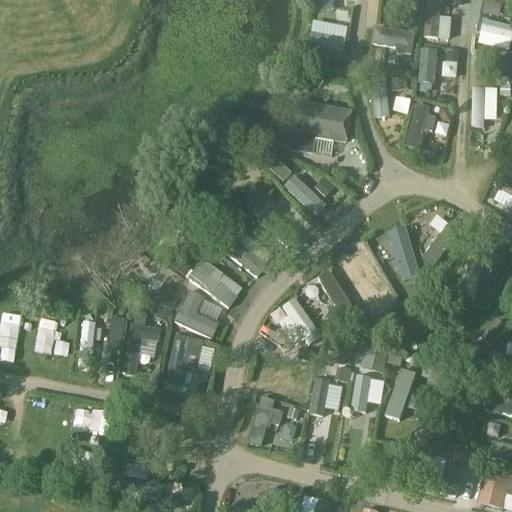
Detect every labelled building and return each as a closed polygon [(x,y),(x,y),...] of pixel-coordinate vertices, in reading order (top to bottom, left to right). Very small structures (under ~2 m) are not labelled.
[(425,0),(424,40),(451,41),(451,18),(440,18),(440,0),(425,0)] [(314,21),(349,28),(350,19),(316,12),(314,21)] [(511,27),(484,21),(478,45),(511,52),(511,46),(511,27)] [(313,22),(308,45),(343,53),(349,30),(313,22)] [(375,27),(371,50),(412,57),(416,34),(375,27)] [(422,49),(418,83),(435,85),(439,51),(422,49)] [(443,78),(458,79),(459,52),(444,52),(443,78)] [(392,77),(392,91),(408,90),(407,76),(392,77)] [(371,91),(375,120),(391,117),(387,89),(371,91)] [(472,129),(485,129),(485,121),(497,121),(498,90),(473,89),(472,129)] [(347,144),(352,111),(299,103),(294,135),(316,139),(314,154),(332,157),(334,142),(347,144)] [(413,105),(405,150),(420,152),(424,130),(434,132),(437,119),(428,118),(430,108),(413,105)] [(439,117),(436,134),(447,137),(451,119),(439,117)] [(313,155),(314,140),(295,138),(293,152),(313,155)] [(274,157),(265,167),(283,184),(292,174),(274,157)] [(317,218),(327,206),(293,176),(283,187),(317,218)] [(407,227),(388,231),(399,282),(419,278),(407,227)] [(356,253),(368,279),(357,283),(365,299),(372,295),(379,310),(395,302),(369,247),(356,253)] [(475,258),(462,302),(489,311),(502,266),(475,258)] [(228,308),(242,288),(200,261),(187,281),(228,308)] [(337,322),(353,315),(334,270),(319,276),(337,322)] [(154,301),(171,312),(182,296),(165,284),(154,301)] [(173,322),(209,340),(223,311),(187,293),(173,322)] [(296,300),(272,314),(292,347),(315,333),(296,300)] [(0,319),(0,339),(15,340),(16,320),(0,319)] [(53,355),(54,323),(37,323),(36,355),(53,355)] [(80,324),(79,368),(92,368),(93,324),(80,324)] [(157,359),(159,329),(127,326),(122,377),(138,378),(140,357),(157,359)] [(186,365),(194,368),(203,345),(179,336),(161,385),(176,391),(186,365)] [(383,374),(390,350),(368,344),(362,369),(383,374)] [(214,362),(218,351),(204,345),(200,356),(214,362)] [(502,371),(511,372),(511,346),(506,345),(502,371)] [(272,361),(272,377),(290,378),(289,388),(307,388),(308,363),(272,361)] [(313,419),(326,419),(328,371),(315,370),(313,419)] [(404,421),(412,373),(396,371),(389,419),(404,421)] [(357,378),(351,425),(365,426),(367,405),(382,407),(385,382),(357,378)] [(326,410),(343,413),(345,397),(329,395),(326,410)] [(258,398),(245,445),(260,450),(268,423),(283,428),(279,443),(297,448),(307,412),(258,398)] [(511,401),(488,400),(487,416),(511,417),(511,401)] [(0,405),(0,419),(7,421),(9,407),(0,405)] [(491,461),(511,460),(511,431),(505,431),(505,448),(491,448),(491,461)] [(429,461),(438,463),(430,492),(455,499),(469,453),(434,443),(429,461)] [(102,464),(103,449),(61,447),(60,462),(102,464)] [(168,452),(168,465),(202,464),(201,452),(168,452)] [(511,511),(511,476),(484,470),(477,506),(511,511)] [(294,497),(291,511),(327,511),(329,501),(294,497)]
